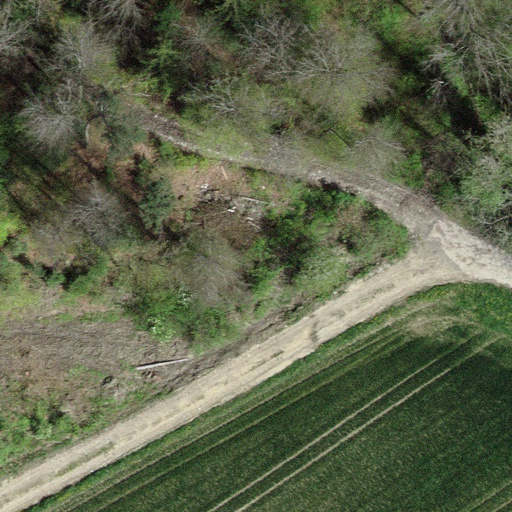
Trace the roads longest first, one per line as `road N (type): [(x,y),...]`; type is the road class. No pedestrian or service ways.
road 1 (track): [(0,44),(413,212),(448,257)]
road 2 (track): [(24,511),(420,263),(448,257)]
